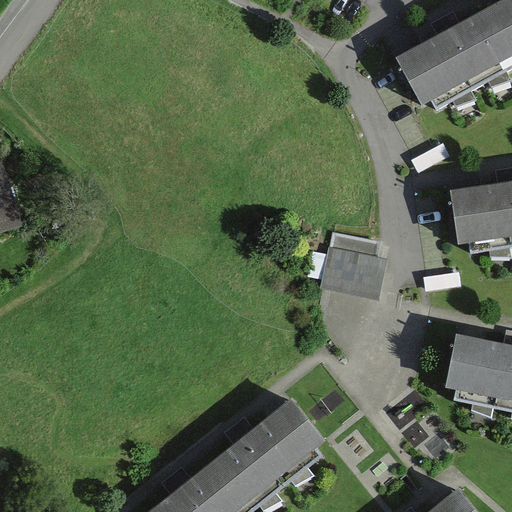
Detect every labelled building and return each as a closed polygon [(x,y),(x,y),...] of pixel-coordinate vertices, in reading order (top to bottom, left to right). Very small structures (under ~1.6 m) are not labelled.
[(511,0),(487,14),(511,57),(511,0)] [(434,111),(511,69),(511,57),(487,14),(405,58),(434,111)] [(0,232),(25,225),(6,163),(0,165),(0,232)] [(511,188),(454,197),(463,257),(511,249),(511,188)] [(335,234),(324,290),(380,300),(388,259),(376,256),(378,242),(335,234)] [(511,413),(511,351),(457,340),(445,400),(511,413)] [(291,408),(214,467),(246,508),(323,449),(291,408)] [(214,467),(155,511),(241,511),(246,508),(214,467)] [(479,511),(457,484),(421,511),(479,511)]
